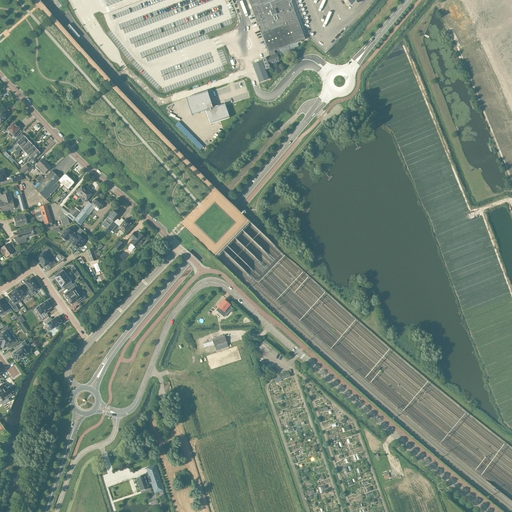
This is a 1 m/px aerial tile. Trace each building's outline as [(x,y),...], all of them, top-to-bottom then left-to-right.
[(261,34),(298,21),(296,16),(298,16),(297,12),(295,13),(290,0),(248,0),(261,34)] [(282,58),(292,55),(291,54),(293,53),(292,50),(294,49),(294,48),(298,46),(297,44),(301,42),(301,41),(305,40),(298,21),(261,34),(268,53),(269,53),(270,56),(275,55),(274,51),(276,50),(279,49),(282,58)] [(78,39),(80,37),(69,24),(67,26),(78,39)] [(267,58),(262,60),(265,70),(270,68),(269,65),(279,62),(278,60),(282,59),(280,53),(278,54),(276,50),(274,51),(275,55),(270,56),(270,57),(270,58),(267,59),(267,58)] [(261,61),(252,64),(259,83),(268,79),(261,61)] [(213,108),(207,91),(186,98),(192,116),(205,111),(210,125),(229,118),(225,104),(213,108)] [(18,129),(19,129),(16,126),(16,125),(15,124),(14,124),(13,123),(10,127),(8,127),(7,128),(7,130),(10,133),(9,134),(9,135),(10,137),(12,137),(13,136),(15,138),(21,132),(18,129)] [(17,150),(20,148),(28,140),(24,136),(23,137),(21,134),(12,144),(13,145),(15,145),(17,143),(19,145),(17,147),(16,147),(15,148),(15,149),(16,151),(17,150)] [(22,150),(24,152),(32,145),(28,140),(20,148),(17,150),(17,151),(14,153),(17,156),(18,156),(19,155),(19,151),(21,150),(22,150)] [(23,161),(36,149),(32,145),(24,152),(27,155),(22,160),(23,161)] [(36,149),(23,161),(24,162),(27,160),(28,161),(31,159),(32,160),(40,153),(36,149)] [(41,169),(46,164),(42,159),(37,164),(41,169)] [(46,164),(41,169),(45,173),(50,168),(46,164)] [(22,173),(29,168),(26,165),(24,168),(23,167),(19,170),(22,173)] [(58,181),(60,179),(51,171),(44,179),(43,178),(39,182),(40,184),(35,190),(46,200),(47,199),(54,191),(52,188),(56,184),(59,181),(58,181)] [(23,180),(21,174),(12,177),(13,183),(17,181),(23,180)] [(63,185),(69,178),(65,175),(64,175),(60,179),(58,181),(59,181),(63,185)] [(69,178),(63,185),(68,190),(74,184),(74,182),(69,178)] [(80,199),(80,198),(86,191),(81,187),(79,189),(78,187),(72,194),(78,198),(78,197),(80,199)] [(86,191),(80,198),(80,199),(85,203),(86,201),(91,195),(86,191)] [(11,200),(9,193),(1,195),(3,202),(0,203),(0,204),(1,208),(2,208),(3,210),(2,211),(14,208),(12,200),(11,200)] [(97,201),(95,199),(91,204),(99,210),(103,204),(101,202),(101,203),(98,200),(97,201)] [(34,210),(32,211),(33,215),(35,214),(36,216),(38,216),(40,221),(44,220),(45,224),(51,222),(46,205),(40,207),(40,208),(34,210)] [(63,206),(60,209),(67,215),(68,213),(69,212),(63,206)] [(67,217),(71,220),(72,221),(79,212),(73,207),(69,212),(68,213),(66,216),(67,217)] [(82,210),(74,220),(80,225),(88,215),(82,210)] [(113,210),(107,217),(105,221),(110,225),(113,222),(118,215),(113,210)] [(63,226),(69,224),(67,217),(66,216),(64,214),(59,215),(61,220),(63,226)] [(27,224),(26,219),(27,219),(26,215),(13,218),(14,222),(15,221),(15,223),(14,224),(14,225),(14,226),(15,226),(16,227),(27,224)] [(111,231),(114,233),(117,229),(123,233),(131,224),(125,219),(119,227),(116,225),(111,231)] [(116,225),(113,222),(109,228),(108,228),(106,230),(104,232),(107,235),(111,230),(111,231),(116,225)] [(20,247),(27,241),(26,238),(34,235),(32,228),(17,232),(18,238),(17,238),(15,240),(20,247)] [(72,232),(67,228),(61,237),(62,237),(61,238),(65,241),(66,240),(67,241),(69,238),(71,240),(76,233),(73,231),(72,232)] [(83,231),(80,229),(71,240),(74,242),(72,244),(78,248),(79,248),(80,248),(82,244),(84,240),(79,236),(83,231)] [(137,235),(135,232),(129,237),(130,237),(132,240),(130,243),(130,242),(130,243),(131,244),(130,245),(133,248),(134,248),(135,247),(136,249),(136,248),(139,246),(140,246),(144,242),(143,241),(145,239),(139,233),(137,235)] [(124,246),(124,245),(119,241),(114,247),(119,251),(124,246)] [(11,249),(9,246),(7,244),(1,249),(0,250),(3,255),(5,254),(7,257),(12,253),(14,256),(18,253),(14,246),(11,249)] [(90,262),(97,259),(93,249),(86,251),(90,262)] [(47,265),(49,268),(55,263),(53,260),(50,262),(43,253),(37,257),(40,260),(39,261),(42,264),(44,267),(47,265)] [(57,284),(67,277),(61,269),(55,273),(57,276),(54,278),(55,279),(54,280),(57,284)] [(73,285),(67,277),(57,284),(59,287),(60,287),(61,288),(64,286),(66,289),(69,287),(73,285)] [(25,282),(30,290),(28,292),(31,297),(36,294),(34,292),(38,289),(38,288),(39,287),(36,283),(35,284),(31,279),(28,281),(28,280),(25,282)] [(68,300),(80,291),(74,283),(73,285),(69,287),(71,290),(64,295),(65,296),(66,299),(67,298),(68,300)] [(13,291),(20,301),(25,298),(27,300),(30,297),(25,290),(22,292),(21,291),(18,288),(16,289),(16,288),(13,290),(14,291),(13,291)] [(7,302),(13,310),(17,308),(15,305),(20,301),(13,291),(13,292),(12,291),(9,293),(10,294),(8,295),(10,299),(11,300),(7,302)] [(80,291),(68,300),(69,301),(68,301),(70,304),(71,303),(71,304),(78,300),(80,303),(85,299),(80,291)] [(221,304),(216,310),(224,317),(232,308),(228,306),(229,305),(224,301),(221,304)] [(11,310),(6,304),(4,305),(3,305),(2,306),(0,302),(0,314),(5,311),(6,313),(11,310)] [(50,308),(46,302),(41,306),(40,305),(36,307),(37,308),(36,309),(40,314),(38,316),(41,320),(48,315),(46,313),(47,312),(46,311),(50,308)] [(61,323),(60,321),(61,321),(59,318),(58,319),(57,317),(52,320),(50,318),(44,322),(46,325),(48,324),(51,330),(55,327),(56,328),(59,325),(61,323)] [(0,343),(11,336),(7,331),(9,330),(7,327),(0,331),(0,332),(1,334),(0,335),(0,343)] [(215,347),(227,343),(224,335),(212,339),(215,347)] [(10,348),(18,342),(16,340),(14,341),(11,336),(0,343),(0,345),(0,346),(1,346),(3,349),(9,345),(10,348)] [(25,356),(24,356),(31,351),(24,342),(17,347),(19,350),(13,354),(14,355),(13,356),(16,359),(17,359),(18,360),(21,358),(21,359),(25,356)] [(281,380),(290,377),(288,372),(279,375),(281,380)] [(11,395),(13,393),(9,387),(7,389),(4,384),(0,386),(0,396),(3,401),(7,398),(8,399),(12,396),(11,395)] [(144,475),(136,478),(140,491),(148,489),(147,484),(152,483),(154,489),(161,487),(154,466),(147,468),(149,475),(144,477),(144,475)]
